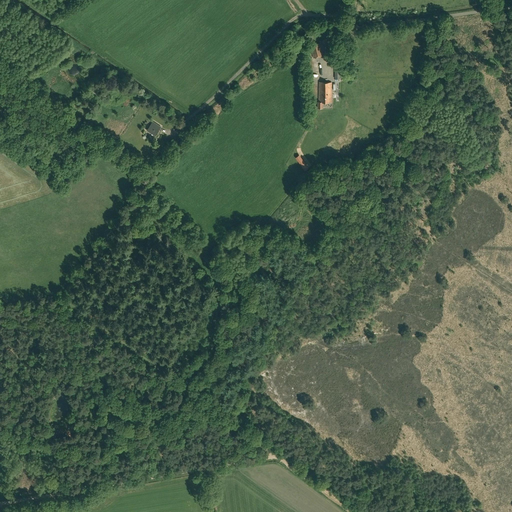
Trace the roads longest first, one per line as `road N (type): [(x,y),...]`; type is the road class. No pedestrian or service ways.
road 1 (unclassified): [(186,120),(297,16),(333,15),(365,27),(511,6)]
road 2 (track): [(225,417),(363,178),(356,153)]
road 3 (track): [(280,458),(0,504)]
road 4 (track): [(280,458),(60,299)]
